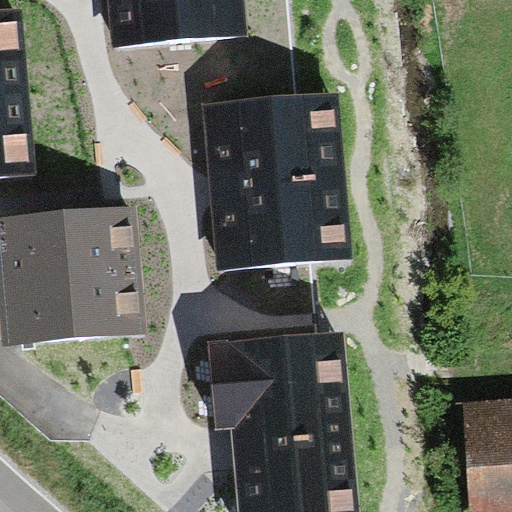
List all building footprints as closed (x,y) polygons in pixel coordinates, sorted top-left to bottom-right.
[(238,0),(113,0),(117,41),(241,30),(238,0)] [(16,16),(0,17),(0,169),(30,167),(16,16)] [(335,99),(210,109),(222,263),(347,253),(335,99)] [(134,213),(0,223),(0,246),(7,339),(143,329),(134,213)] [(355,511),(341,337),(214,348),(220,426),(236,424),(243,511),(355,511)] [(511,511),(511,410),(462,414),(467,511),(511,511)]
